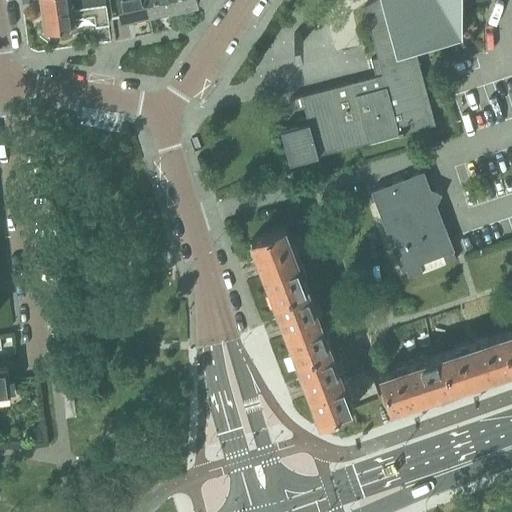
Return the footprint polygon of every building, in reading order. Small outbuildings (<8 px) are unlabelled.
[(42,1),(43,11),(106,3),(105,0),(39,0),(40,1),(42,1)] [(150,13),(147,0),(118,0),(123,19),(136,16),(137,18),(146,17),(145,14),(150,13)] [(147,0),(150,13),(174,8),(171,0),(147,0)] [(171,0),(174,8),(198,3),(197,0),(171,0)] [(305,106),(307,116),(316,149),(318,154),(319,154),(319,153),(369,140),(370,140),(370,139),(399,132),(405,130),(435,122),(422,74),(415,47),(462,35),(462,0),(372,0),(364,5),(378,56),(372,58),(376,74),(302,95),(302,96),(303,95),(306,106),(305,106)] [(106,3),(43,11),(45,21),(42,21),(43,29),(46,29),(46,30),(64,28),(64,30),(72,29),(72,27),(76,26),(75,16),(95,13),(97,24),(109,23),(106,3)] [(301,31),(295,32),(297,43),(303,42),(301,31)] [(316,149),(307,116),(297,119),(298,124),(282,128),(291,161),(292,161),(290,156),(316,149)] [(439,198),(436,189),(432,191),(424,170),(390,183),(372,190),(402,268),(407,266),(410,274),(423,269),(420,261),(454,248),(435,199),(439,198)] [(252,238),(275,298),(308,286),(285,225),(252,238)] [(275,298),(298,359),(331,346),(308,286),(275,298)] [(511,356),(503,331),(442,352),(454,386),(511,366),(511,356)] [(331,346),(298,359),(321,419),(354,407),(331,346)] [(454,386),(442,352),(381,372),(392,406),(454,386)] [(0,394),(12,393),(8,365),(0,366),(0,394)] [(73,390),(63,391),(66,415),(76,414),(73,390)] [(35,430),(31,434),(32,440),(43,439),(41,429),(35,430)]
